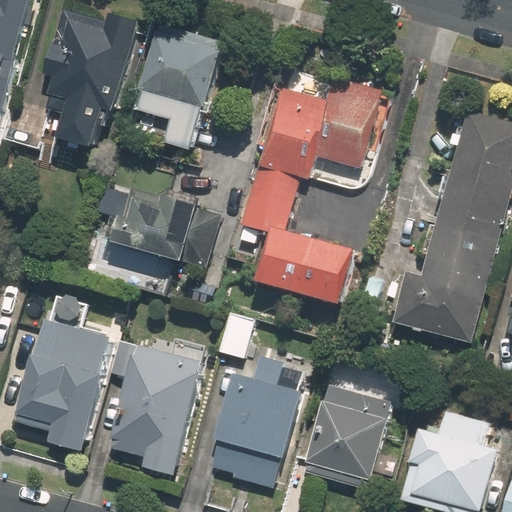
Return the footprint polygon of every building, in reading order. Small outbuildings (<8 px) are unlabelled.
[(11,81),(34,0),(0,0),(0,102),(9,105),(16,83),(11,81)] [(114,20),(71,10),(60,54),(55,53),(50,73),(60,76),(52,108),(71,113),(65,138),(102,148),(112,110),(122,113),(145,20),(116,13),(114,20)] [(230,42),(167,25),(143,110),(176,120),(170,142),(199,150),(230,42)] [(366,167),(385,91),(339,80),(334,101),(287,89),(268,168),(316,179),(322,156),(366,167)] [(477,343),(511,215),(511,121),(476,112),(447,217),(432,213),(402,323),(477,343)] [(121,241),(192,262),(209,205),(138,184),(121,241)] [(363,250),(281,227),(266,279),(347,303),(363,250)] [(167,294),(136,287),(128,321),(159,328),(167,294)] [(262,322),(234,314),(223,351),(251,360),(262,322)] [(120,337),(54,319),(26,423),(59,432),(56,442),(88,450),(120,337)] [(210,361),(147,345),(121,450),(152,458),(149,468),(180,476),(210,361)] [(310,391),(241,373),(223,441),(227,442),(218,473),(279,489),(286,459),(292,460),(310,391)] [(397,402),(336,386),(313,472),(374,488),(397,402)] [(447,435),(429,430),(410,499),(455,511),(487,511),(505,450),(489,446),(496,423),(454,411),(447,435)]
